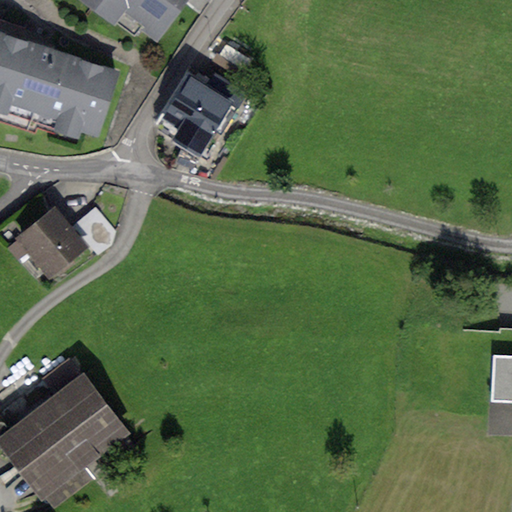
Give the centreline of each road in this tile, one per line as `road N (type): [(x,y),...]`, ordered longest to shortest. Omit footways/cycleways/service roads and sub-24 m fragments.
road 1 (residential): [(123,170),(511,245)]
road 2 (residential): [(123,170),(228,0)]
road 3 (residential): [(0,160),(123,170)]
